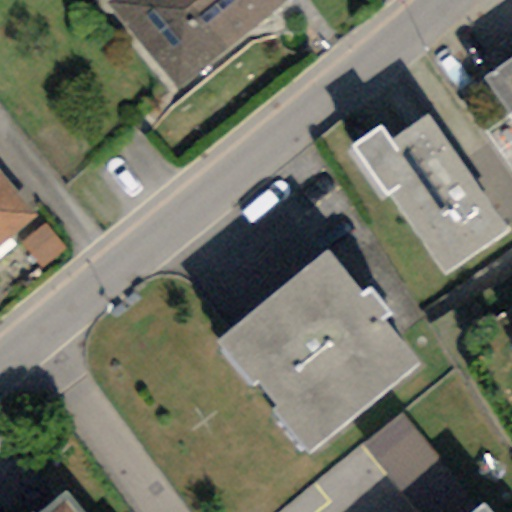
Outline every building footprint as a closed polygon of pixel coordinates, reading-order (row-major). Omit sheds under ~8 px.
[(111,0),(105,5),(177,92),(289,0),(111,0)] [(511,57),(482,78),(511,121),(511,57)] [(380,127),(351,147),(386,197),(390,194),(445,274),(507,232),(428,116),(390,142),(380,127)] [(0,174),(0,248),(37,217),(0,174)] [(328,251),(217,341),(252,384),(255,381),(276,406),(271,410),(307,454),(418,363),(382,319),(389,313),(369,288),(362,293),(328,251)] [(71,511),(63,502),(50,511),(71,511)]
